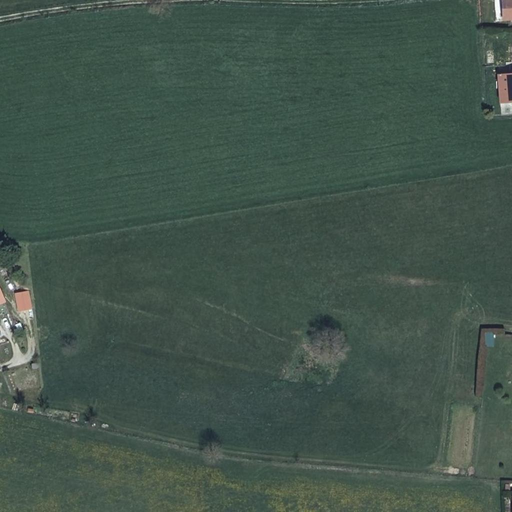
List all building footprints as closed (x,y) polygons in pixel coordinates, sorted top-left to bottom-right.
[(506,0),(508,18),(511,17),(511,0),(502,0),(503,0),(505,0),(506,0)] [(511,20),(511,17),(508,18),(506,0),(505,0),(503,0),(504,21),(511,20)] [(511,75),(510,70),(498,71),(500,103),(511,101),(511,75)] [(511,101),(500,103),(501,109),(511,108),(511,101)] [(484,345),(493,346),(494,333),(485,332),(484,345)]
